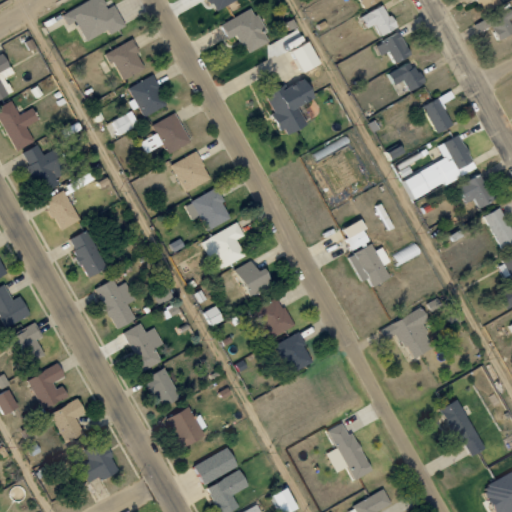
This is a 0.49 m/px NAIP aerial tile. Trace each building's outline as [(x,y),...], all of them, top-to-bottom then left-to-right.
[(85,40),(108,30),(110,33),(124,26),(114,5),(107,8),(102,0),(88,0),(61,13),(67,24),(76,20),(85,40)] [(354,15),(360,29),(370,24),(374,35),(389,29),(378,4),(354,15)] [(214,24),(222,39),(231,34),(242,54),(265,41),(247,7),(214,24)] [(469,23),(474,32),(485,26),(492,39),(509,31),(503,18),(508,16),(504,7),(469,23)] [(389,62),(405,54),(393,32),(369,45),(375,55),(383,51),(389,62)] [(146,70),(131,39),(103,52),(108,64),(114,61),(123,80),(146,70)] [(295,72),(312,64),(302,42),(284,50),(295,72)] [(14,72),(4,53),(0,55),(0,98),(10,93),(2,79),(14,72)] [(387,85),(398,80),(403,90),(418,83),(408,61),(382,73),(387,85)] [(143,116),(167,104),(151,75),(128,87),(143,116)] [(260,95),(269,112),(267,113),(278,135),(301,123),(291,104),(304,97),(294,77),(260,95)] [(418,106),(431,133),(447,124),(433,97),(418,106)] [(0,119),(15,150),(33,141),(26,125),(38,119),(32,107),(18,114),(12,102),(0,107),(0,119)] [(137,127),(132,112),(112,118),(117,133),(137,127)] [(395,179),(405,199),(439,182),(440,184),(472,169),(455,134),(433,144),(439,158),(395,179)] [(379,152),(385,161),(399,152),(393,144),(379,152)] [(21,152),(40,194),(59,185),(55,177),(66,172),(55,148),(42,154),(38,145),(21,152)] [(172,162),(184,192),(210,181),(197,152),(172,162)] [(66,186),(69,191),(93,178),(89,171),(72,181),(73,183),(66,186)] [(461,203),(469,198),(474,208),(491,199),(476,173),(452,186),(461,203)] [(184,204),(192,219),(199,216),(206,230),(230,217),(215,188),(184,204)] [(44,200),(60,230),(79,220),(63,190),(44,200)] [(511,241),(511,239),(496,206),(480,214),(496,249),(511,241)] [(335,229),(346,251),(364,241),(353,219),(335,229)] [(236,239),(243,235),(237,222),(200,241),(207,256),(201,259),(209,274),(245,255),(236,239)] [(107,267),(85,229),(66,240),(88,278),(107,267)] [(184,247),(181,239),(168,243),(170,251),(184,247)] [(394,266),(416,256),(411,244),(389,254),(394,266)] [(377,246),(369,250),(366,245),(342,255),(354,281),(362,278),(366,286),(384,278),(378,264),(384,262),(377,246)] [(509,282),(511,281),(511,253),(493,262),(500,278),(506,275),(509,282)] [(257,271),(253,260),(235,267),(247,298),(274,287),(267,267),(257,271)] [(93,290),(117,329),(135,318),(126,304),(135,299),(125,281),(117,286),(112,279),(93,290)] [(20,295),(12,300),(3,283),(0,285),(0,318),(5,328),(30,313),(20,295)] [(511,303),(511,286),(511,285),(492,292),(499,309),(511,303)] [(293,325),(276,297),(252,311),(269,339),(293,325)] [(212,326),(223,319),(215,305),(203,312),(212,326)] [(374,329),(380,341),(393,333),(406,358),(427,347),(416,326),(422,322),(415,308),(374,329)] [(41,337),(36,323),(8,334),(20,365),(44,355),(38,338),(41,337)] [(161,361),(154,348),(162,344),(154,327),(145,332),(140,323),(122,332),(133,354),(128,357),(137,373),(161,361)] [(272,345),(288,374),(312,361),(297,332),(272,345)] [(42,409),(69,396),(61,381),(66,379),(58,363),(27,378),(42,409)] [(151,374),(154,379),(148,382),(161,407),(180,398),(165,367),(151,374)] [(5,415),(19,408),(9,389),(0,393),(0,408),(1,408),(5,415)] [(83,436),(75,416),(84,412),(79,399),(50,411),(64,444),(83,436)] [(476,450),(453,399),(434,407),(452,447),(459,443),(464,455),(476,450)] [(166,418),(180,447),(203,437),(189,407),(166,418)] [(327,430),(353,480),(371,471),(345,421),(327,430)] [(119,471),(104,440),(82,450),(87,459),(78,463),(87,482),(100,476),(101,479),(119,471)] [(194,465),(205,484),(238,465),(227,446),(194,465)] [(218,511),(230,511),(239,508),(232,494),(249,486),(241,469),(206,486),(218,511)] [(511,511),(511,479),(508,471),(477,486),(489,511),(511,511)] [(282,511),(289,511),(298,509),(289,488),(275,493),(282,511)] [(377,511),(392,504),(384,489),(346,510),(346,511),(377,511)]
